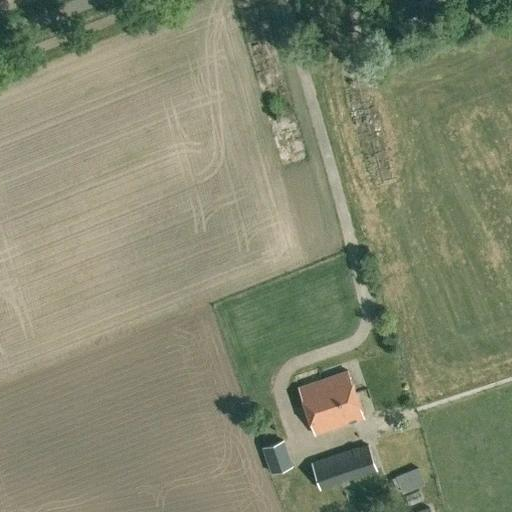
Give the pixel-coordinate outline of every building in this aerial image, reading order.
[(298,388),(314,434),(364,417),(347,370),(298,388)] [(425,427),(393,435),(401,470),(434,462),(425,427)] [(292,465),(283,439),(263,446),(272,472),(292,465)] [(311,462),(320,488),(378,470),(369,443),(311,462)] [(399,484),(402,491),(424,481),(418,466),(390,478),(394,486),(399,484)]
